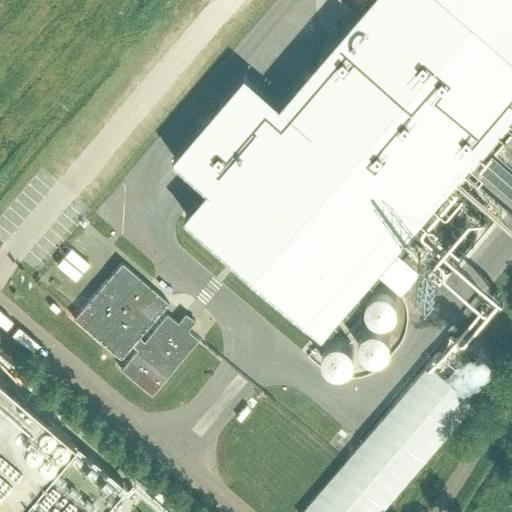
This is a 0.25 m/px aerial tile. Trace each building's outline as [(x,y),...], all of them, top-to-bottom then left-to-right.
[(511,0),(367,0),(279,106),(245,76),(174,158),(210,189),(186,217),(323,334),(360,290),(511,107),(511,0)] [(511,167),(511,137),(509,135),(495,149),(511,167)] [(131,351),(127,356),(119,365),(149,392),(157,382),(161,379),(197,337),(186,327),(194,318),(185,311),(177,320),(167,311),(131,351)] [(356,511),(439,409),(408,384),(392,403),(380,393),(340,443),(347,449),(296,511),(328,511),(356,511)] [(0,511),(96,511),(112,495),(0,398),(0,511)]
